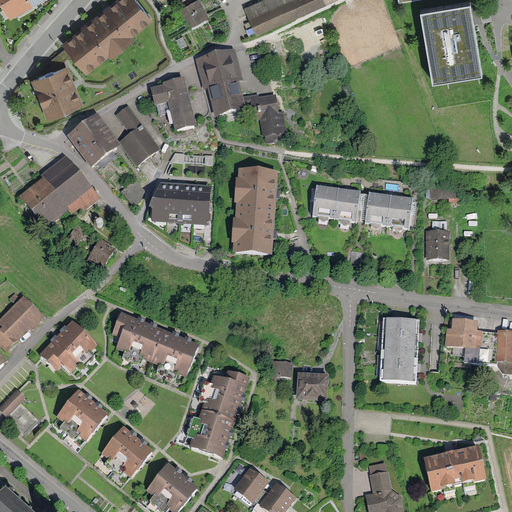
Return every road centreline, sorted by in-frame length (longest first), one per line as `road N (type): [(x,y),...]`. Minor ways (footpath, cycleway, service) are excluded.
road 1 (residential): [(352,289),(170,256),(141,237),(64,149),(0,127)]
road 2 (residential): [(352,289),(349,511)]
road 3 (residential): [(511,311),(352,289)]
road 4 (unclassified): [(0,95),(83,0)]
